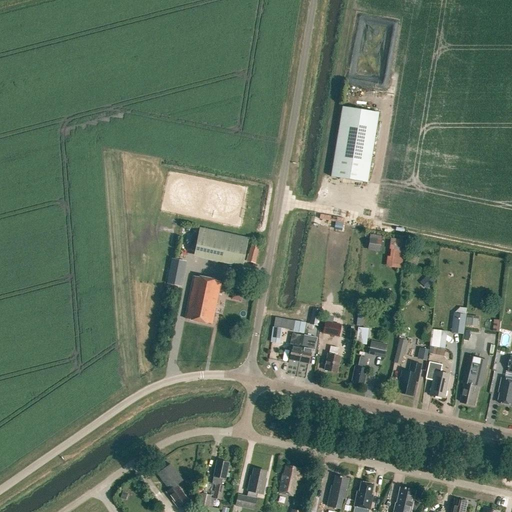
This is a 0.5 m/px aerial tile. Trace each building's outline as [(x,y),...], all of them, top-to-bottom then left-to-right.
[(365,182),(376,112),(339,106),(328,176),(365,182)] [(380,251),(382,239),(369,237),(367,249),(380,251)] [(257,263),(261,246),(251,244),(247,261),(257,263)] [(387,257),(385,267),(401,269),(403,252),(390,250),(389,257),(387,257)] [(184,274),(170,271),(167,283),(182,286),(184,274)] [(428,275),(424,279),(431,285),(434,281),(428,275)] [(212,324),(221,282),(194,276),(185,318),(212,324)] [(463,333),(466,314),(466,308),(459,307),(453,313),(451,332),(463,333)] [(313,310),(312,317),(319,319),(321,311),(313,310)] [(466,318),(465,325),(477,326),(478,319),(466,318)] [(338,336),(341,324),(324,321),(322,333),(338,336)] [(306,324),(296,322),(294,332),(304,334),(306,324)] [(271,342),(279,343),(281,329),(273,328),(271,342)] [(433,346),(448,347),(449,330),(433,329),(433,346)] [(299,361),(304,334),(294,332),(292,332),(290,345),(292,345),(289,359),(299,361)] [(304,334),(299,361),(309,363),(312,349),(314,349),(316,336),(304,334)] [(399,338),(396,352),(403,354),(407,340),(399,338)] [(384,357),(387,344),(371,340),(368,354),(384,357)] [(337,355),(338,347),(330,345),(329,353),(327,353),(324,369),(337,371),(340,355),(337,355)] [(419,358),(428,360),(431,349),(422,346),(419,358)] [(446,355),(447,349),(432,347),(431,353),(446,355)] [(511,355),(509,370),(511,370),(511,378),(503,377),(501,386),(502,386),(499,401),(511,403),(511,355)] [(461,402),(474,406),(479,386),(478,386),(479,383),(482,384),(487,361),(469,356),(463,383),(465,384),(461,402)] [(365,368),(367,358),(360,357),(358,367),(355,366),(352,380),(363,382),(366,368),(365,368)] [(444,396),(450,373),(441,371),(443,363),(430,360),(426,377),(434,379),(431,393),(444,396)] [(417,381),(419,373),(421,364),(411,362),(409,371),(402,370),(397,392),(412,395),(415,380),(417,381)] [(225,477),(229,461),(217,459),(212,481),(216,482),(213,497),(220,498),(224,484),(221,483),(222,477),(225,477)] [(177,506),(188,499),(176,483),(182,478),(171,463),(157,473),(169,489),(166,491),(177,506)] [(294,494),(300,467),(286,464),(284,472),(282,472),(278,491),(294,494)] [(264,477),(266,469),(253,467),(251,474),(250,474),(247,489),(249,489),(247,495),(238,493),(236,503),(253,507),(257,491),(262,492),(265,477),(264,477)] [(346,487),(348,477),(336,474),(334,485),(332,484),(330,494),(331,494),(328,505),(339,507),(342,496),(346,497),(348,488),(346,487)] [(371,495),(373,483),(362,480),(359,491),(357,491),(354,504),(370,508),(373,495),(371,495)] [(412,511),(419,502),(413,499),(415,489),(401,486),(397,503),(396,502),(394,511),(412,511)] [(208,509),(211,495),(200,493),(197,507),(208,509)] [(464,511),(466,502),(454,500),(451,511),(464,511)]
